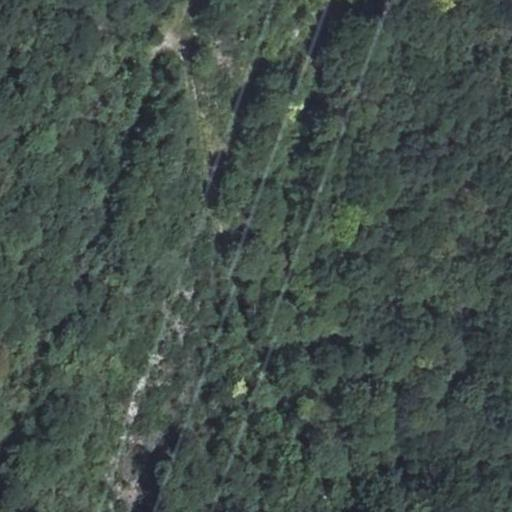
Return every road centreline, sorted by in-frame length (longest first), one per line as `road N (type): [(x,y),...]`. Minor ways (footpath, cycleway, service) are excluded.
road 1 (track): [(352,511),(352,484),(285,301),(282,209),(342,0)]
road 2 (track): [(327,511),(264,361),(247,341),(191,145),(181,48)]
